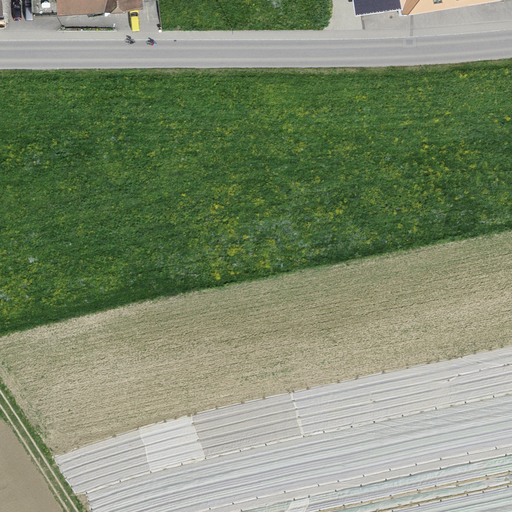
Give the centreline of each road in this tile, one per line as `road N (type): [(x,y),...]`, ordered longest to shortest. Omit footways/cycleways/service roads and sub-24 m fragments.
road 1 (tertiary): [(511,42),(0,54)]
road 2 (track): [(70,511),(0,403)]
